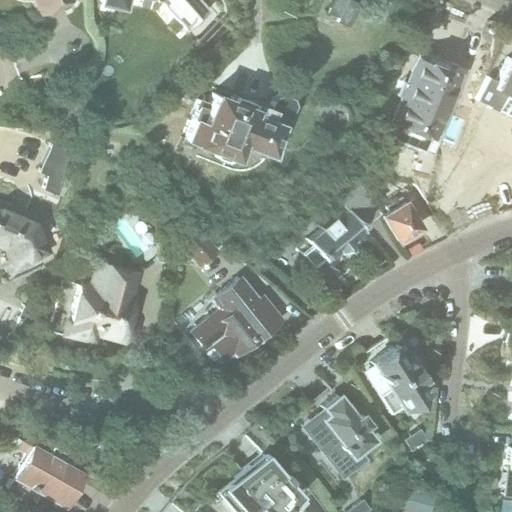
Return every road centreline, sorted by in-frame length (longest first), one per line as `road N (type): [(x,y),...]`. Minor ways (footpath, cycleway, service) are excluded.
road 1 (residential): [(221,417),(349,311),(442,259)]
road 2 (residential): [(465,511),(450,425),(458,298),(442,259)]
road 3 (residential): [(221,417),(193,404),(69,400),(0,386)]
road 4 (residential): [(127,511),(221,417)]
